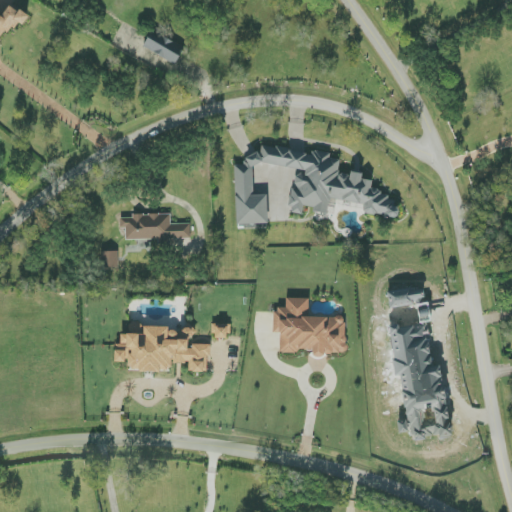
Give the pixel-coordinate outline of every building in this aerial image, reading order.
[(0,36),(0,37),(28,18),(30,16),(9,7),(4,13),(0,15),(0,36)] [(184,45),(150,32),(143,50),(177,63),(184,45)] [(236,165),(235,224),(250,228),(267,229),(267,195),(253,195),(254,169),(262,161),(298,172),(288,205),(296,214),(301,214),(304,207),(326,214),(330,202),(364,203),(364,216),(396,216),(401,212),(383,193),(372,189),(372,180),(362,180),(362,174),(338,173),(339,160),(330,158),(330,151),(261,150),(260,154),(247,154),(243,166),(236,165)] [(126,240),(163,240),(163,249),(193,249),(192,224),(171,224),(171,215),(121,216),(121,228),(125,228),(126,240)] [(101,252),(101,268),(118,268),(118,252),(101,252)] [(308,317),(308,299),(286,299),(286,308),(274,308),(274,333),(279,333),(280,352),(313,352),(313,355),(346,355),(345,317),(308,317)] [(213,338),(229,339),(230,325),(213,324),(213,338)] [(121,334),(121,344),(116,344),(115,362),(129,363),(128,371),(168,372),(172,362),(176,363),(189,363),(189,371),(207,372),(207,361),(210,353),(210,345),(192,344),(195,329),(185,325),(181,339),(181,340),(168,340),(168,328),(144,327),(143,334),(121,334)]
